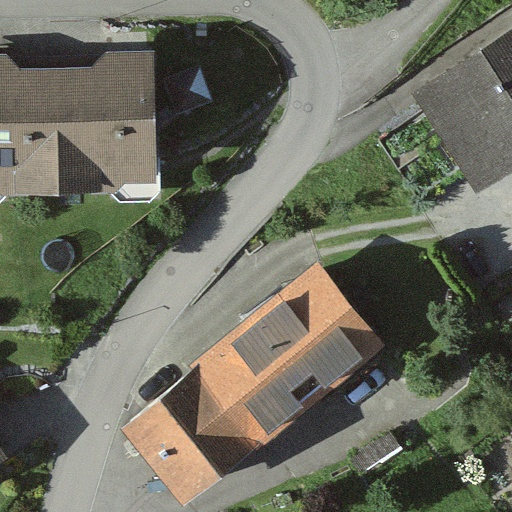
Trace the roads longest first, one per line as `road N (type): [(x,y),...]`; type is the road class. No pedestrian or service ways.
road 1 (residential): [(328,85),(308,132),(171,283),(139,330),(77,511)]
road 2 (residential): [(328,85),(381,54),(427,0)]
road 3 (residential): [(252,0),(288,12),(320,46),(328,85)]
